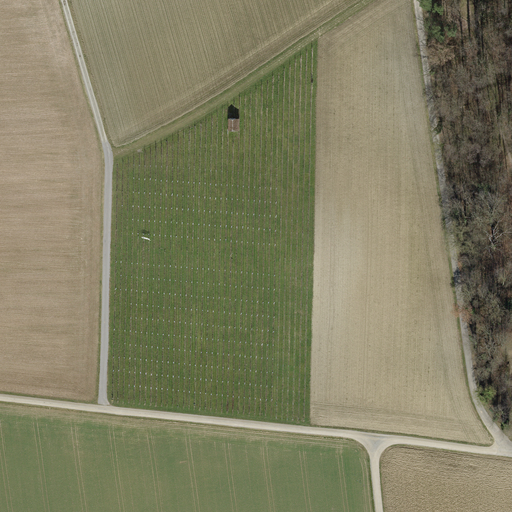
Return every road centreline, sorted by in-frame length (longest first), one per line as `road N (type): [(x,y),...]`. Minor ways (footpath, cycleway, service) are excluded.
road 1 (track): [(417,0),(469,370),(505,453)]
road 2 (track): [(109,157),(165,133),(368,0)]
road 3 (track): [(103,409),(373,437)]
road 4 (track): [(103,409),(109,157)]
road 5 (track): [(109,157),(66,0)]
road 6 (track): [(373,437),(505,453)]
